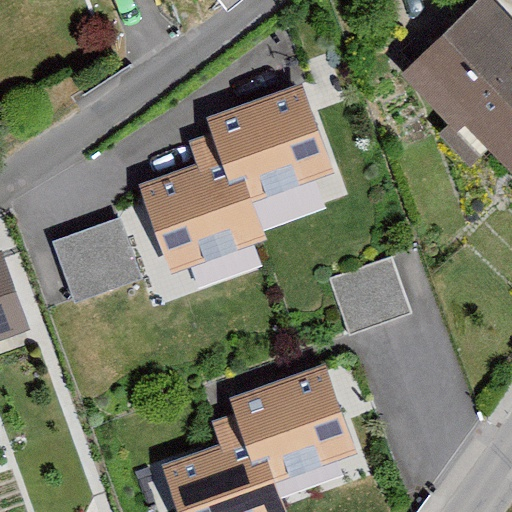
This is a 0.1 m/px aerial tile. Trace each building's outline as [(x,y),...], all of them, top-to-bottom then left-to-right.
[(511,5),(507,0),(479,0),(412,65),(492,146),(500,139),(511,151),(511,5)] [(327,159),(292,69),(190,108),(206,150),(129,180),(160,260),(269,218),(257,186),(327,159)] [(70,298),(141,280),(124,216),(54,234),(70,298)] [(10,244),(0,247),(0,335),(37,323),(10,244)] [(234,426),(161,456),(184,511),(237,511),(297,488),(283,455),(364,422),(331,344),(219,390),(234,426)]
